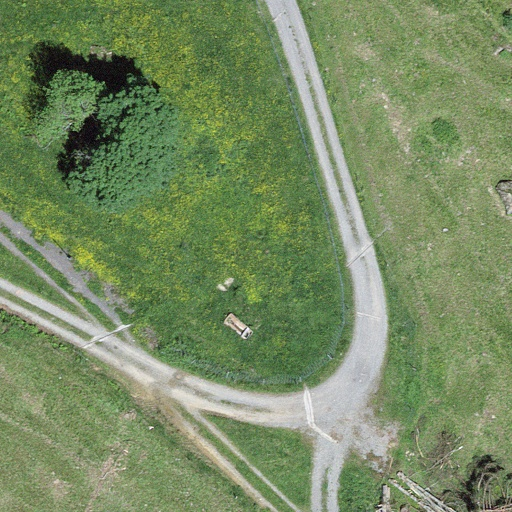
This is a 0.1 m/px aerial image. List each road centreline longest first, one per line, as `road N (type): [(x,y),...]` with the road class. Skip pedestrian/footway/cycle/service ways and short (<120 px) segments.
road 1 (track): [(0,303),(238,413),(291,416),(351,383),(367,299),(351,202),(284,0)]
road 2 (track): [(0,228),(167,381)]
road 3 (track): [(284,511),(167,381)]
